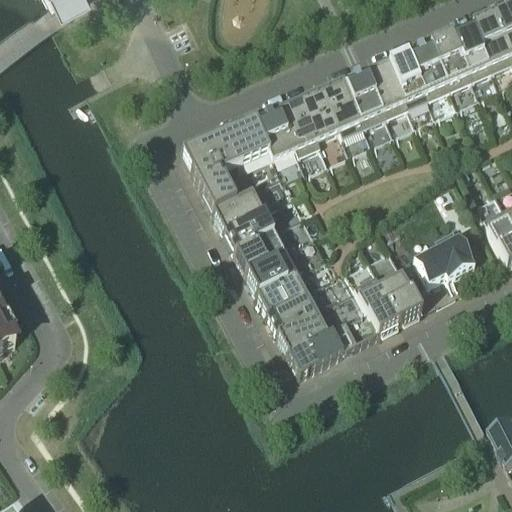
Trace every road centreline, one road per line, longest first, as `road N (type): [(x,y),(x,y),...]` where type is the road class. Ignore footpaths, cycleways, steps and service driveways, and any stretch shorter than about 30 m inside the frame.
road 1 (residential): [(196,129),(147,155),(287,424),(511,308)]
road 2 (unclassified): [(196,129),(491,0)]
road 3 (residential): [(0,433),(55,353),(0,242)]
road 4 (residential): [(134,0),(196,129)]
